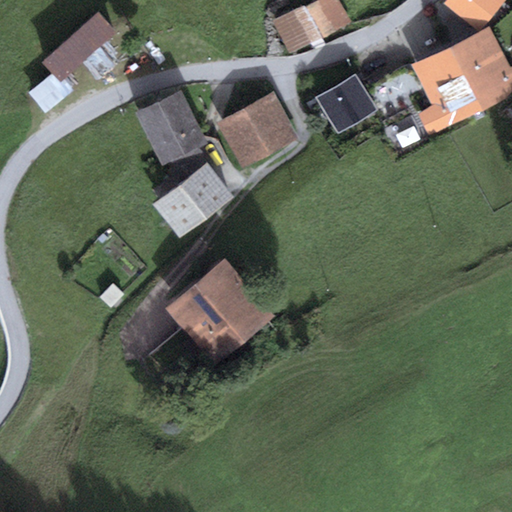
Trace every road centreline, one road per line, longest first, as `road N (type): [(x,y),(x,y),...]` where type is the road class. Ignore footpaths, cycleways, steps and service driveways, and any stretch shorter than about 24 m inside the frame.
road 1 (unclassified): [(0,199),(35,144),(113,98),(177,78),(321,58),(421,0)]
road 2 (unclassified): [(0,411),(20,350),(0,275)]
